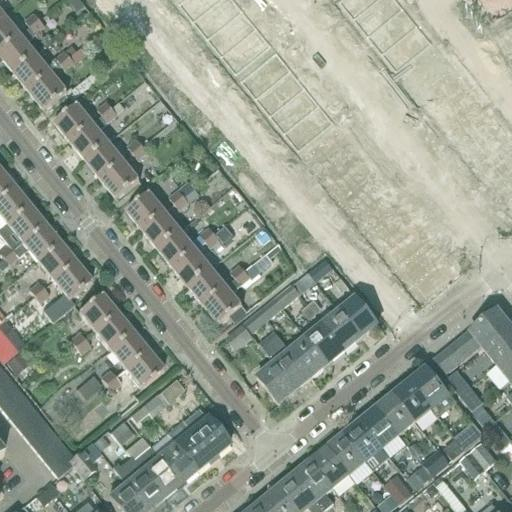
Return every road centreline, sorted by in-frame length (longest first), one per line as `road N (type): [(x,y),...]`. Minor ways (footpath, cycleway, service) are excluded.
road 1 (residential): [(0,118),(274,450)]
road 2 (residential): [(500,265),(283,0)]
road 3 (residential): [(274,450),(500,265)]
